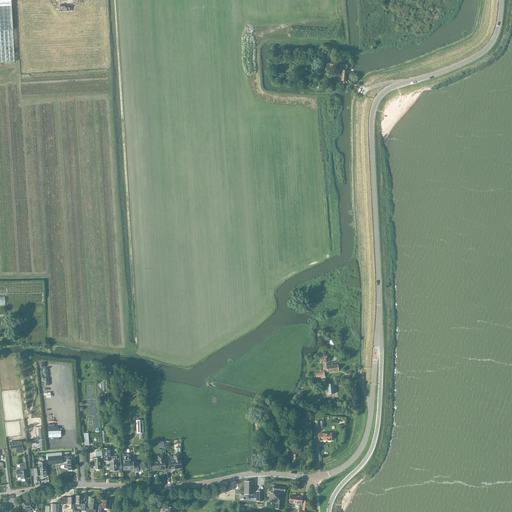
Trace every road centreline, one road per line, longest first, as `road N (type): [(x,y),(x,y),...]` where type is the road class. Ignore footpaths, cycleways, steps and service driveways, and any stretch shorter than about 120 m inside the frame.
road 1 (tertiary): [(379,319),(373,108),(386,90),(485,49),(501,0)]
road 2 (tertiary): [(0,495),(70,485),(189,486),(258,473),(314,478)]
road 3 (tertiary): [(328,511),(377,429),(379,319)]
road 4 (tertiary): [(314,478),(352,459),(365,437),(379,319)]
